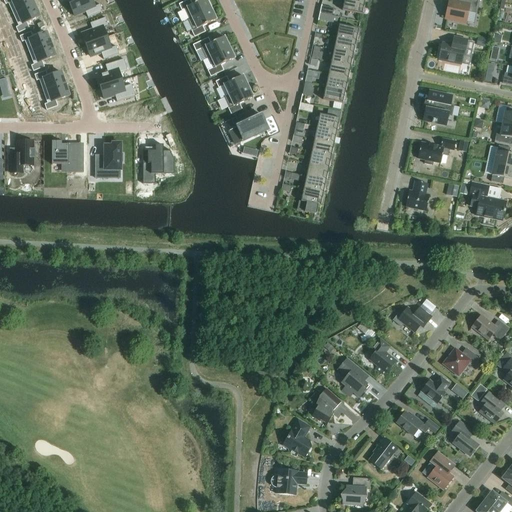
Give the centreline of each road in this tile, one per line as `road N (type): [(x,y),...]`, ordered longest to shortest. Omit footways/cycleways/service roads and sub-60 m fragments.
road 1 (residential): [(511,292),(480,289),(450,315),(329,460),(325,511)]
road 2 (residential): [(383,221),(430,0)]
road 3 (residential): [(283,130),(222,0)]
road 4 (residential): [(313,0),(283,130)]
road 5 (residential): [(48,0),(88,126)]
